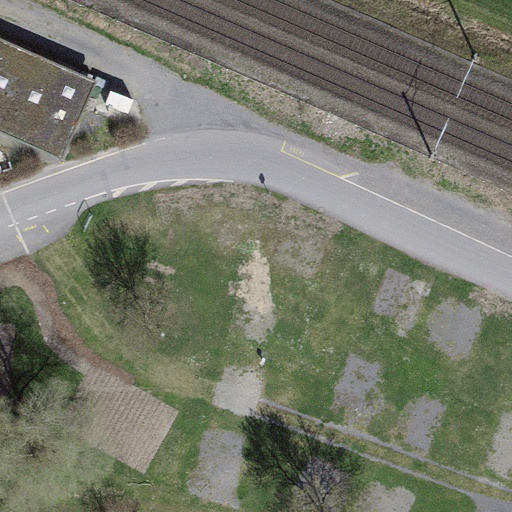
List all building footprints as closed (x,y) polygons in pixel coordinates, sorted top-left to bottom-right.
[(0,38),(0,133),(63,159),(96,78),(0,38)] [(158,208),(97,220),(106,267),(168,254),(158,208)] [(470,371),(489,308),(437,292),(418,355),(470,371)] [(343,351),(321,414),(373,432),(395,370),(343,351)] [(386,433),(430,451),(448,406),(404,388),(386,433)] [(511,472),(511,414),(497,411),(485,466),(511,472)] [(203,449),(198,476),(257,488),(263,461),(203,449)] [(369,511),(411,511),(416,492),(375,484),(369,511)] [(504,511),(472,502),(468,511),(504,511)]
